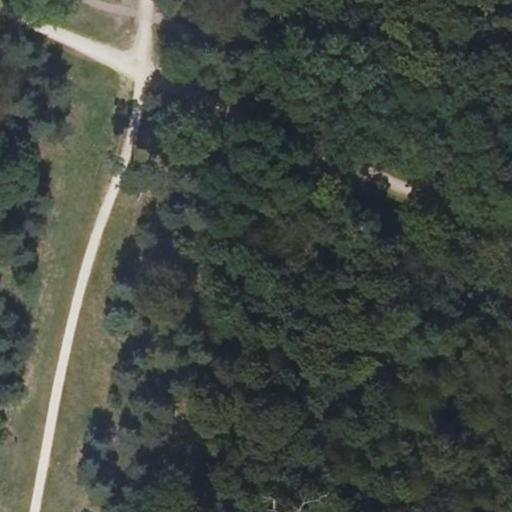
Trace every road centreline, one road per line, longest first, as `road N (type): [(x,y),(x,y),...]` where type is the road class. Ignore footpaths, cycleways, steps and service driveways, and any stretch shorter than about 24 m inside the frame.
road 1 (track): [(0,3),(511,231)]
road 2 (track): [(146,0),(29,511)]
road 3 (unknown): [(511,100),(354,50),(215,34),(89,0)]
